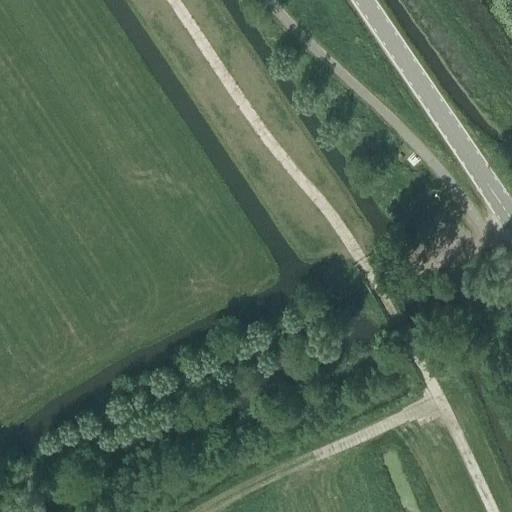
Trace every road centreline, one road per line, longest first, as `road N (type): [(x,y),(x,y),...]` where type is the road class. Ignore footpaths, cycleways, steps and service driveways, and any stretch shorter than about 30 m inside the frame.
road 1 (track): [(171,0),(334,223),(408,348)]
road 2 (tertiary): [(361,0),(511,223)]
road 3 (track): [(436,401),(206,511)]
road 4 (track): [(408,348),(491,511)]
